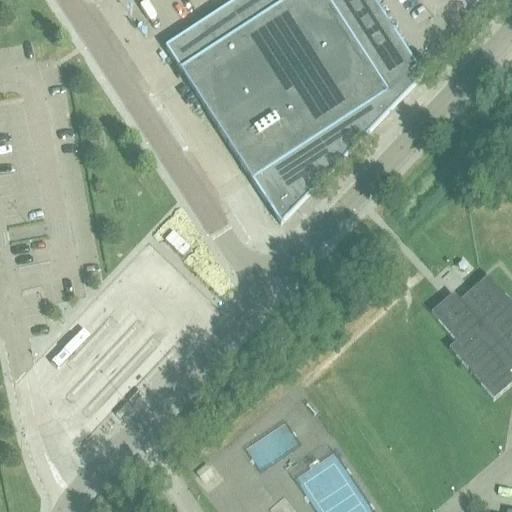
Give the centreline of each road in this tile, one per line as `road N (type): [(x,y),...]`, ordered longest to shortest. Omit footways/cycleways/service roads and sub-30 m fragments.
road 1 (residential): [(265,299),(511,32)]
road 2 (residential): [(265,299),(69,0)]
road 3 (residential): [(82,486),(265,299)]
road 4 (residential): [(29,388),(36,453),(69,506)]
